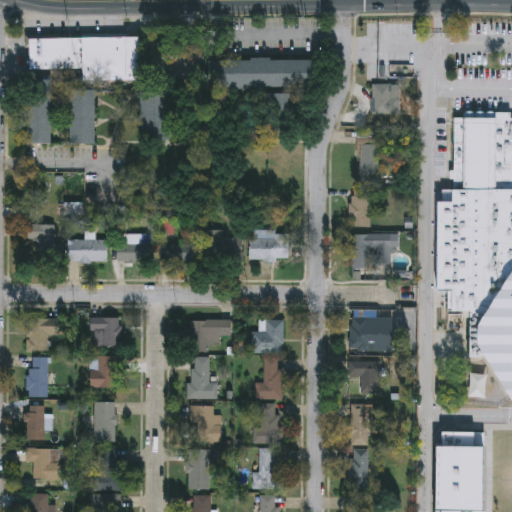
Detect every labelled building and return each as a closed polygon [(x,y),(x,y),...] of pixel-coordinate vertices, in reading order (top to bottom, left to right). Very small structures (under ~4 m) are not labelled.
[(30,69),(29,37),(140,37),(140,81),(83,81),(83,69),(30,69)] [(314,88),(217,87),(217,58),(315,59),(314,88)] [(27,143),(27,80),(52,80),(52,143),(27,143)] [(96,89),(96,144),(70,144),(70,89),(96,89)] [(141,140),(141,90),(170,90),(170,140),(141,140)] [(484,356),(469,356),(470,310),(447,310),(448,291),(437,291),(438,201),(442,201),(443,189),(453,189),(454,117),(511,117),(511,400),(484,356)] [(358,175),(358,144),(377,144),(377,175),(358,175)] [(368,190),(368,226),(347,226),(347,190),(368,190)] [(55,224),(55,250),(39,250),(39,244),(28,244),(28,224),(55,224)] [(397,249),(369,249),(369,267),(347,267),(346,234),(397,234),(397,249)] [(141,235),(141,244),(152,244),(152,261),(116,261),(116,243),(127,243),(127,235),(141,235)] [(248,236),(288,236),(288,260),(248,260),(248,236)] [(240,237),(240,262),(209,262),(209,237),(240,237)] [(107,262),(69,262),(69,239),(88,239),(107,239),(107,262)] [(196,261),(163,261),(163,244),(196,244),(196,261)] [(90,331),(90,317),(121,317),(121,347),(102,347),(102,331),(90,331)] [(393,341),(368,340),(367,351),(348,351),(348,317),(393,317),(393,341)] [(58,319),(58,336),(51,336),(51,351),(26,351),(26,319),(58,319)] [(210,339),(209,352),(189,352),(190,319),(231,320),(231,339),(210,339)] [(282,353),(251,353),(251,332),(257,332),(257,320),(282,320),(282,353)] [(89,356),(122,356),(122,387),(89,387),(89,356)] [(187,357),(209,357),(209,396),(187,396),(187,357)] [(29,358),(52,358),(52,397),(28,396),(29,358)] [(262,383),(262,358),(281,358),(281,400),(256,400),(256,383),(262,383)] [(379,362),(379,394),(357,394),(357,378),(351,378),(351,362),(379,362)] [(116,442),(94,442),(94,402),(116,402),(116,442)] [(25,440),(25,404),(55,404),(55,440),(25,440)] [(281,443),(251,443),(252,427),(259,427),(259,404),(275,404),(275,415),(281,415),(281,443)] [(377,405),(377,444),(348,444),(348,405),(377,405)] [(214,414),(220,414),(220,442),(190,442),(190,406),(214,406),(214,414)] [(25,449),(61,449),(61,479),(33,479),(33,463),(25,463),(25,449)] [(96,490),(96,449),(120,449),(120,490),(96,490)] [(209,449),(209,489),(187,489),(187,449),(209,449)] [(278,489),(252,489),(252,472),(258,472),(258,449),(278,449),(278,489)] [(368,449),(368,490),(347,490),(347,449),(368,449)] [(56,502),(56,511),(28,511),(28,494),(50,494),(50,502),(56,502)] [(121,511),(92,511),(92,494),(121,494),(121,511)] [(190,511),(190,496),(215,496),(215,511),(190,511)] [(259,511),(259,496),(275,496),(275,507),(281,507),(281,511),(259,511)] [(393,511),(359,511),(359,496),(382,496),(382,502),(393,502),(393,511)]
